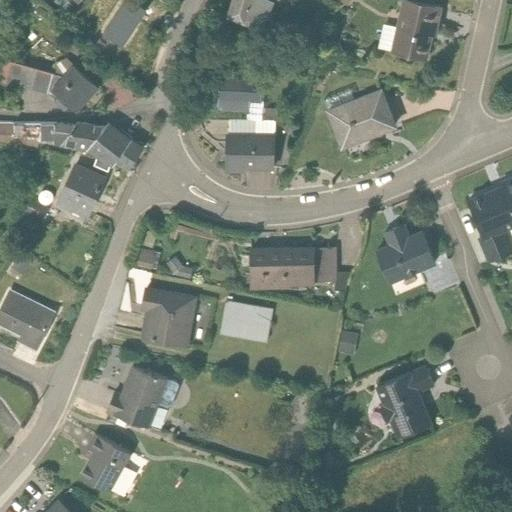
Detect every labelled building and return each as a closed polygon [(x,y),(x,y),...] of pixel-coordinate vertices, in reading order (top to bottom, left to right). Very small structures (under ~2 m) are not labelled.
[(141,0),(122,0),(106,25),(127,39),(149,5),(141,0)] [(279,0),(231,0),(227,12),(249,20),(255,8),(266,13),(268,6),(278,10),(279,0)] [(442,5),(417,0),(399,0),(390,49),(427,57),(431,34),(436,35),(442,5)] [(56,69),(9,56),(0,65),(0,68),(0,77),(46,88),(56,69)] [(100,84),(74,60),(52,84),(78,108),(100,84)] [(220,74),(218,107),(248,108),(247,117),(274,118),(280,118),(280,104),(262,103),(264,69),(243,68),(242,75),(220,74)] [(382,86),(325,107),(341,149),(398,128),(382,86)] [(89,146),(106,120),(77,117),(75,120),(62,141),(89,146)] [(62,141),(75,120),(42,118),(41,135),(54,135),(54,140),(62,141)] [(126,171),(145,142),(108,118),(106,120),(89,146),(126,171)] [(229,119),(229,131),(274,132),(274,118),(229,119)] [(15,121),(0,120),(0,136),(15,137),(15,121)] [(229,131),(227,131),(225,169),(246,170),(246,167),(274,168),(275,132),(274,132),(229,131)] [(107,173),(77,160),(57,200),(89,214),(107,173)] [(511,226),(511,178),(467,198),(483,234),(477,237),(488,262),(511,252),(511,248),(504,231),(511,226)] [(50,205),(29,195),(23,208),(43,218),(50,205)] [(437,262),(423,228),(410,233),(405,221),(383,230),(388,242),(376,247),(391,282),(437,262)] [(314,245),(250,247),(251,285),(314,284),(314,245)] [(33,259),(21,251),(11,264),(23,273),(33,259)] [(441,263),(426,267),(430,281),(445,276),(441,263)] [(57,310),(9,286),(0,305),(0,323),(18,334),(16,338),(37,348),(57,310)] [(197,296),(145,286),(140,309),(145,309),(140,336),(187,345),(197,296)] [(273,309),(226,301),(221,333),(267,342),(273,309)] [(330,318),(313,314),(306,341),(323,346),(330,318)] [(168,380),(131,366),(120,393),(115,390),(106,412),(149,428),(168,380)] [(433,387),(425,367),(375,386),(395,439),(432,424),(419,392),(433,387)] [(131,456),(94,435),(86,448),(93,452),(78,477),(109,494),(131,456)] [(67,511),(58,502),(46,511),(67,511)]
